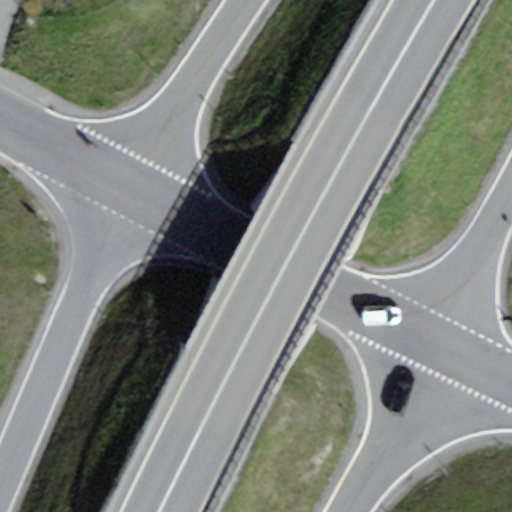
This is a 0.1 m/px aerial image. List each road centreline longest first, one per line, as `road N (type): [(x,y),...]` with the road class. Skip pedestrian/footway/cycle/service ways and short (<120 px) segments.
road 1 (primary): [(438,0),(350,146),(165,511)]
road 2 (tertiary): [(438,345),(129,189)]
road 3 (primary): [(129,189),(0,495)]
road 4 (primary): [(245,0),(129,189)]
road 5 (primary): [(347,511),(438,345)]
road 6 (primary): [(438,345),(511,189)]
road 7 (tertiary): [(0,122),(129,189)]
